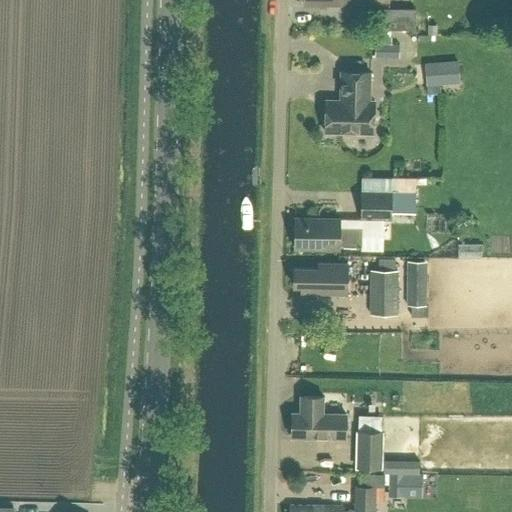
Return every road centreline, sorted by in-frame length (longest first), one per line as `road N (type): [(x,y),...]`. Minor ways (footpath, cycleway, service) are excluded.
road 1 (secondary): [(146,511),(172,0)]
road 2 (residential): [(267,511),(281,0)]
